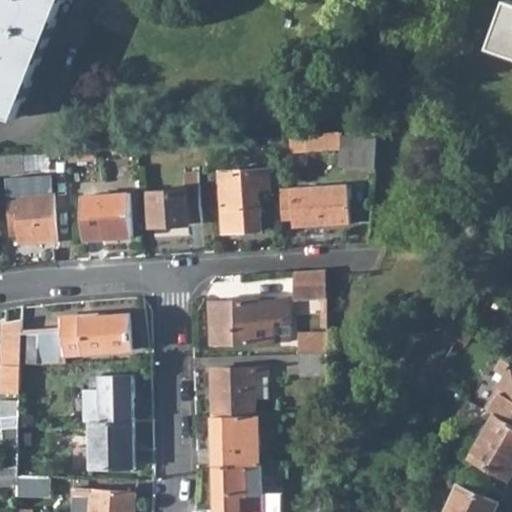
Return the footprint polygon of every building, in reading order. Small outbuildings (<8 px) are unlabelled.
[(0,0),(0,110),(14,117),(61,0),(0,0)] [(511,0),(508,0),(491,46),(511,54),(511,0)] [(305,134),(306,151),(341,149),(339,166),(375,169),(378,138),(342,135),(342,132),(305,134)] [(277,136),(277,157),(292,157),(291,136),(277,136)] [(68,150),(69,162),(97,160),(97,148),(68,150)] [(24,153),(0,154),(0,173),(25,172),(24,153)] [(220,171),(223,230),(261,229),(259,187),(270,186),(269,169),(220,171)] [(150,191),(153,225),(203,222),(199,170),(185,171),(185,189),(150,191)] [(292,219),(293,226),(350,224),(348,185),(280,188),(282,219),(292,219)] [(8,194),(11,230),(18,229),(19,244),(58,241),(54,191),(8,194)] [(82,195),(85,239),(134,236),(130,192),(82,195)] [(496,257),(488,275),(495,280),(505,258),(496,257)] [(327,270),(295,271),(296,299),(328,297),(327,270)] [(484,283),(492,287),(495,280),(488,275),(484,283)] [(212,301),(212,343),(275,341),(292,341),(291,319),(291,299),(212,301)] [(63,329),(22,332),(21,363),(67,362),(65,353),(133,349),(131,312),(63,317),(63,329)] [(2,322),(2,364),(1,389),(5,390),(20,391),(21,365),(21,363),(22,332),(22,319),(2,322)] [(464,326),(457,339),(467,343),(474,331),(464,326)] [(300,332),(300,354),(328,353),(328,331),(300,332)] [(328,376),(328,353),(300,354),(300,377),(328,376)] [(505,374),(485,407),(496,413),(511,422),(511,365),(502,359),(496,369),(505,374)] [(212,368),(214,415),(256,414),(256,398),(269,398),(269,366),(212,368)] [(91,421),(134,420),(134,373),(101,373),(102,389),(84,389),(85,422),(91,421)] [(20,391),(5,390),(5,399),(20,399),(20,391)] [(5,399),(2,399),(2,417),(19,415),(20,406),(20,399),(5,399)] [(511,478),(511,475),(511,422),(496,413),(472,456),(511,478)] [(260,414),(256,414),(214,415),(215,465),(261,463),(260,414)] [(135,467),(134,420),(91,421),(92,468),(135,467)] [(215,465),(217,511),(240,511),(243,511),(242,493),(254,493),(283,492),(283,477),(282,463),(261,463),(215,465)] [(0,466),(0,485),(18,484),(19,474),(19,465),(0,466)] [(51,475),(19,474),(18,484),(18,495),(51,497),(51,475)] [(459,484),(446,511),(494,511),(499,502),(459,484)] [(89,511),(134,511),(136,492),(74,487),(73,499),(91,500),(89,511)] [(242,493),(243,511),(255,511),(254,493),(242,493)] [(89,511),(91,500),(73,499),(72,511),(89,511)]
